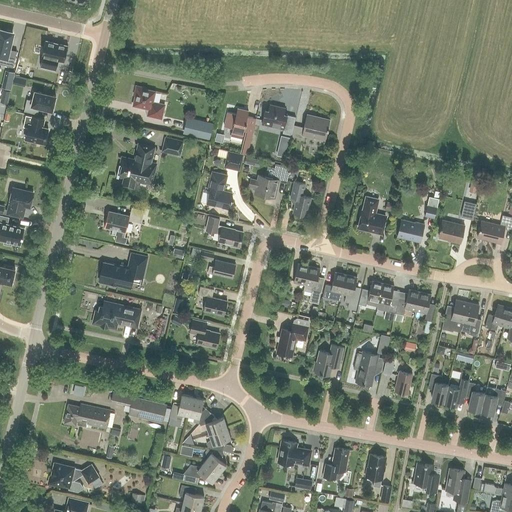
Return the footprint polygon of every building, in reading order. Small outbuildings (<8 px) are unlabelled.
[(33,73),(43,29),(30,26),(21,70),(33,73)] [(0,30),(0,55),(1,56),(0,61),(0,63),(13,67),(16,53),(9,51),(13,33),(12,33),(12,31),(7,30),(6,31),(0,30)] [(42,56),(40,66),(56,69),(58,60),(64,61),(68,46),(45,40),(41,55),(42,56)] [(27,85),(29,77),(17,75),(16,82),(27,85)] [(11,90),(13,83),(3,81),(1,88),(11,90)] [(162,119),(165,105),(153,102),(156,91),(145,89),(146,88),(137,86),(134,95),(136,95),(133,105),(149,109),(148,115),(162,119)] [(3,91),(0,101),(0,102),(7,105),(10,92),(3,91)] [(56,96),(36,91),(35,91),(33,101),(27,99),(24,111),(38,114),(39,108),(53,111),(56,96)] [(284,114),(286,108),(270,105),(268,113),(265,112),(266,110),(265,110),(262,124),(263,124),(263,122),(272,124),(272,126),(284,129),(283,133),(291,135),(296,117),(284,114)] [(248,116),(249,112),(237,109),(236,114),(228,112),(225,126),(233,128),(231,136),(243,139),(244,131),(248,131),(242,153),(248,155),(256,118),(248,116)] [(330,120),(308,115),(308,113),(307,113),(304,127),(294,125),(291,138),(304,141),(306,135),(325,139),(324,145),(331,119),(330,119),(330,120)] [(26,115),(23,127),(28,128),(25,139),(45,144),(48,129),(43,127),(44,119),(26,115)] [(210,140),(213,123),(187,117),(183,134),(210,140)] [(180,154),(183,142),(166,138),(163,150),(180,154)] [(120,163),(116,177),(119,178),(119,177),(123,178),(121,187),(134,190),(136,181),(151,185),(152,182),(153,178),(154,172),(156,164),(151,163),(154,148),(139,144),(139,145),(137,144),(133,160),(123,158),(123,159),(122,163),(120,163)] [(279,147),(277,154),(286,156),(287,149),(279,147)] [(239,169),(243,154),(229,151),(226,166),(239,169)] [(303,155),(294,153),(292,161),(301,163),(303,155)] [(245,163),(253,165),(255,158),(246,156),(245,163)] [(287,184),(291,167),(275,164),(274,171),(268,170),(266,178),(259,176),(258,181),(251,180),(250,187),(256,188),(255,192),(276,196),(279,182),(287,184)] [(226,183),(228,175),(213,172),(209,188),(211,188),(207,204),(229,209),(233,193),(220,190),(222,182),(226,183)] [(309,214),(310,209),(309,208),(311,197),(303,195),(306,184),(295,181),(292,195),(297,196),(293,213),(307,216),(308,214),(309,214)] [(30,207),(34,192),(13,188),(10,202),(7,214),(23,218),(26,206),(30,207)] [(377,213),(380,199),(365,195),(362,209),(361,209),(357,229),(382,235),(387,215),(377,213)] [(434,219),(439,199),(429,197),(424,216),(434,219)] [(475,204),(476,200),(468,198),(467,202),(464,201),(461,217),(473,220),(476,204),(475,204)] [(392,211),(394,204),(387,202),(385,210),(392,211)] [(109,210),(105,227),(113,229),(112,234),(116,235),(115,241),(126,244),(127,237),(125,237),(126,232),(129,220),(142,223),(145,210),(132,207),(130,216),(109,210)] [(9,217),(0,215),(0,239),(5,241),(4,244),(11,245),(12,243),(21,245),(25,228),(7,224),(9,217)] [(511,230),(511,227),(511,217),(503,215),(501,225),(482,220),(478,237),(491,241),(501,244),(504,229),(511,230)] [(222,228),(218,227),(220,219),(209,216),(206,230),(217,232),(221,233),(219,241),(231,244),(231,246),(240,248),(244,232),(222,227),(222,228)] [(416,223),(402,219),(398,237),(420,242),(425,224),(416,222),(416,223)] [(461,243),(465,225),(443,220),(441,228),(441,229),(439,237),(452,240),(452,241),(461,243)] [(184,251),(174,248),(172,256),(183,258),(184,251)] [(213,260),(214,254),(203,251),(201,257),(213,260)] [(142,283),(148,256),(132,252),(128,266),(121,265),(120,266),(104,262),(100,282),(110,284),(110,283),(131,288),(133,281),(142,283)] [(233,278),(236,264),(216,260),(213,274),(233,278)] [(305,285),(309,266),(298,263),(294,282),(305,285)] [(15,269),(0,265),(0,280),(12,284),(15,269)] [(305,285),(304,291),(311,292),(309,302),(318,304),(324,278),(318,277),(320,268),(309,266),(305,285)] [(342,294),(346,275),(335,272),(332,286),(326,284),(323,297),(336,300),(337,292),(342,294)] [(346,275),(342,294),(351,296),(348,308),(356,310),(360,292),(354,291),(358,277),(346,275)] [(379,302),(383,283),(372,281),(369,294),(362,293),(359,304),(367,306),(368,300),(379,302)] [(396,313),(398,301),(391,300),(394,286),(383,283),(379,302),(382,303),(381,309),(396,313)] [(224,315),(227,301),(212,297),(214,289),(200,286),(199,294),(207,296),(204,311),(224,315)] [(416,311),(420,292),(409,289),(406,303),(398,301),(396,313),(404,315),(405,308),(416,311)] [(420,292),(416,311),(426,313),(425,320),(432,321),(435,310),(428,308),(431,294),(420,292)] [(462,328),(468,302),(456,299),(453,314),(446,312),(442,329),(453,331),(454,327),(462,328)] [(141,310),(104,301),(103,306),(99,305),(98,310),(95,310),(91,324),(100,326),(109,329),(109,328),(117,330),(118,324),(137,329),(141,310)] [(468,302),(462,328),(470,330),(469,334),(478,336),(481,321),(476,319),(479,305),(468,302)] [(505,326),(510,308),(498,304),(495,314),(493,315),(489,314),(485,327),(496,330),(498,324),(505,326)] [(396,313),(394,321),(402,323),(404,315),(396,313)] [(184,319),(175,315),(171,322),(180,326),(184,319)] [(306,340),(309,326),(310,321),(297,318),(294,320),(291,331),(282,329),(277,352),(293,356),(297,338),(306,340)] [(216,348),(220,333),(205,330),(207,322),(193,319),(190,332),(199,334),(197,343),(216,348)] [(404,339),(410,336),(407,331),(401,334),(404,339)] [(417,349),(419,342),(410,340),(408,347),(417,349)] [(339,367),(344,347),(332,344),(330,353),(320,351),(317,362),(315,362),(313,370),(315,370),(315,372),(330,376),(332,366),(339,367)] [(386,354),(388,346),(379,344),(377,352),(386,354)] [(378,354),(363,351),(362,353),(358,352),(354,369),(355,368),(360,369),(357,381),(356,381),(355,382),(372,385),(371,384),(375,369),(382,371),(385,359),(378,357),(378,354)] [(458,351),(456,359),(472,363),(474,355),(458,351)] [(391,375),(395,361),(386,359),(383,373),(391,375)] [(502,369),(504,362),(497,361),(495,367),(502,369)] [(408,394),(412,374),(400,371),(395,391),(408,394)] [(444,402),(448,385),(441,383),(442,376),(432,373),(429,386),(435,387),(432,399),(444,402)] [(466,394),(467,390),(468,382),(462,381),(462,380),(450,377),(448,385),(444,402),(457,405),(459,393),(466,394)] [(485,393),(478,391),(480,385),(468,382),(467,390),(466,394),(472,396),(469,408),(481,411),(485,393)] [(78,384),(77,393),(85,394),(87,386),(78,384)] [(485,393),(481,411),(493,414),(496,401),(503,403),(506,391),(494,388),(487,387),(485,393)] [(163,423),(167,405),(133,396),(113,392),(111,401),(131,406),(129,414),(163,423)] [(183,414),(189,415),(193,397),(182,394),(182,395),(180,405),(174,404),(171,417),(182,419),(183,414)] [(204,399),(193,397),(189,415),(195,417),(194,422),(200,423),(211,412),(206,408),(203,411),(201,410),(204,399)] [(507,413),(511,402),(505,400),(501,411),(507,413)] [(111,410),(81,404),(80,406),(68,404),(64,423),(76,425),(86,427),(86,424),(107,428),(111,410)] [(212,419),(215,416),(211,412),(200,423),(201,425),(206,423),(210,434),(227,428),(224,417),(213,421),(212,419)] [(112,427),(111,434),(119,436),(121,429),(112,427)] [(208,448),(224,451),(225,444),(221,444),(220,442),(231,438),(227,428),(210,434),(211,438),(206,443),(207,447),(208,446),(208,448)] [(309,465),(311,450),(296,447),(297,443),(282,440),(278,462),(293,464),(294,462),(309,465)] [(346,472),(349,450),(335,447),(332,465),(326,464),(324,477),(339,479),(343,474),(344,472),(346,472)] [(223,457),(224,451),(208,448),(205,452),(208,458),(205,462),(220,473),(226,465),(218,458),(219,456),(223,457)] [(164,464),(171,466),(173,455),(166,454),(164,464)] [(385,466),(387,457),(370,454),(368,468),(367,467),(366,477),(375,478),(373,486),(380,487),(382,479),(382,480),(384,470),(384,466),(385,466)] [(197,483),(199,477),(199,478),(202,474),(212,483),(220,473),(205,462),(201,467),(191,464),(183,474),(184,474),(183,480),(197,483)] [(82,471),(81,470),(74,468),(74,467),(55,463),(51,476),(50,476),(48,484),(57,486),(58,484),(70,487),(69,489),(78,492),(83,488),(80,483),(73,481),(83,474),(89,483),(99,476),(91,465),(82,471)] [(425,464),(418,463),(415,483),(425,484),(424,490),(437,492),(440,475),(432,473),(434,465),(425,464)] [(468,501),(470,486),(471,479),(463,478),(465,471),(450,468),(446,489),(455,491),(454,499),(468,501)] [(313,480),(296,477),(294,487),(311,490),(313,480)] [(502,494),(511,495),(511,484),(504,483),(503,489),(502,488),(501,489),(493,487),(494,485),(485,483),(485,484),(480,483),(481,478),(475,477),(472,489),(497,493),(502,494)] [(204,496),(193,493),(195,487),(182,484),(179,496),(185,497),(183,503),(202,507),(204,496)] [(389,501),(392,486),(384,485),(381,500),(389,501)] [(283,502),(285,493),(271,490),(269,499),(283,502)] [(143,506),(145,496),(132,493),(130,503),(143,506)] [(511,508),(511,495),(502,494),(501,500),(497,499),(492,501),(490,511),(495,511),(504,511),(506,508),(511,508)] [(92,504),(69,499),(66,511),(65,511),(55,510),(54,511),(85,511),(88,504),(92,505),(92,504)] [(350,511),(351,511),(354,500),(346,499),(344,511),(350,511)] [(111,511),(113,506),(97,501),(96,507),(111,511)] [(280,511),(282,504),(273,501),(272,503),(262,501),(261,509),(260,508),(259,511),(280,511)] [(200,511),(202,507),(183,503),(182,508),(177,507),(175,511),(200,511)]
